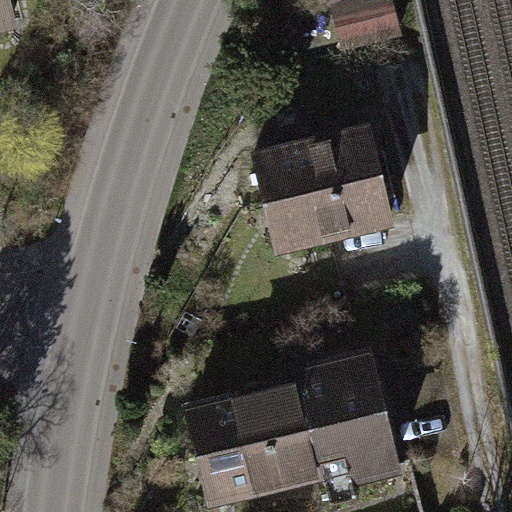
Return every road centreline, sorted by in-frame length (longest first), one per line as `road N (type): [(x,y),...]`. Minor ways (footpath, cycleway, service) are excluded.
road 1 (track): [(497,511),(402,91)]
road 2 (secondary): [(80,331),(160,56),(187,0)]
road 3 (secondary): [(52,511),(80,331)]
